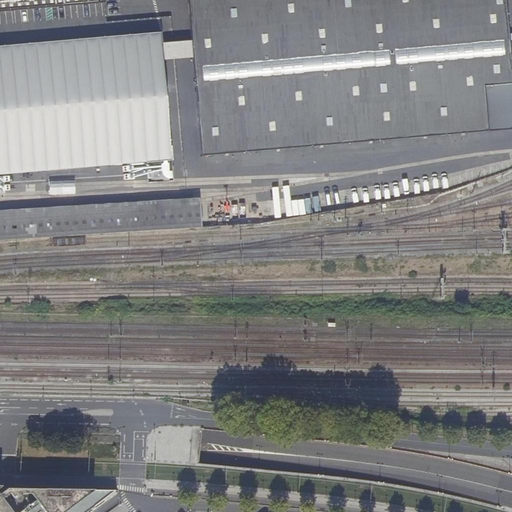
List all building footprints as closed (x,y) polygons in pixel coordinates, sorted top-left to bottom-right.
[(0,0),(0,10),(105,1),(104,0),(0,0)] [(185,0),(192,154),(485,133),(481,87),(509,84),(502,0),(185,0)] [(0,175),(171,160),(160,32),(0,46),(0,175)] [(0,240),(198,228),(196,198),(0,211),(0,240)] [(0,511),(87,511),(118,490),(4,488),(0,488),(0,511)]
